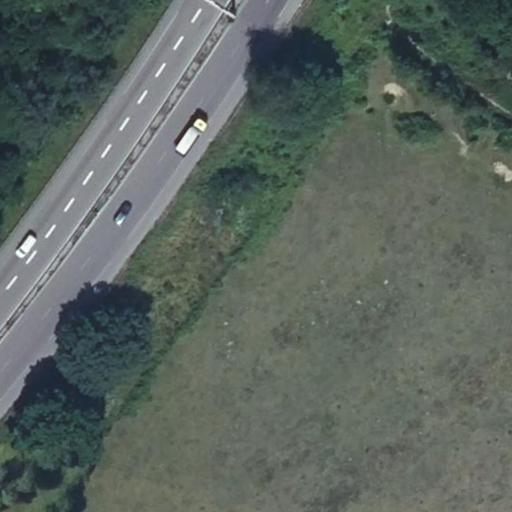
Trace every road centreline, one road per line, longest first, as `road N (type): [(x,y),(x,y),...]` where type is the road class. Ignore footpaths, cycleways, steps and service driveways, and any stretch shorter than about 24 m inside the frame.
road 1 (motorway): [(0,356),(186,113),(260,0)]
road 2 (motorway): [(206,0),(0,294)]
road 3 (track): [(511,105),(437,41),(424,0)]
